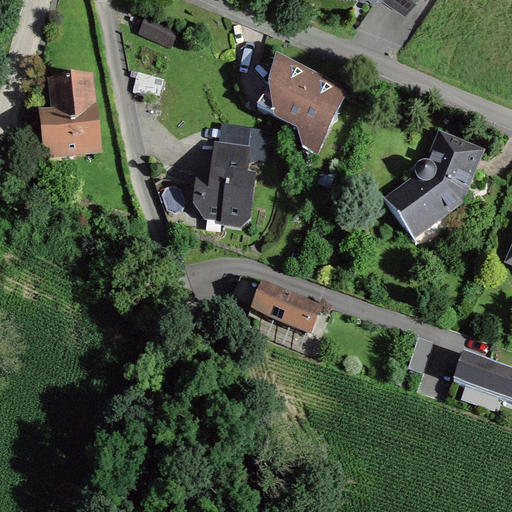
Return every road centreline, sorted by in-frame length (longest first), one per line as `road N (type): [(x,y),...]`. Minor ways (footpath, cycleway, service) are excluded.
road 1 (residential): [(218,0),(511,117)]
road 2 (residential): [(105,0),(140,172),(179,279)]
road 3 (track): [(179,279),(260,511)]
road 4 (residential): [(39,0),(0,134)]
